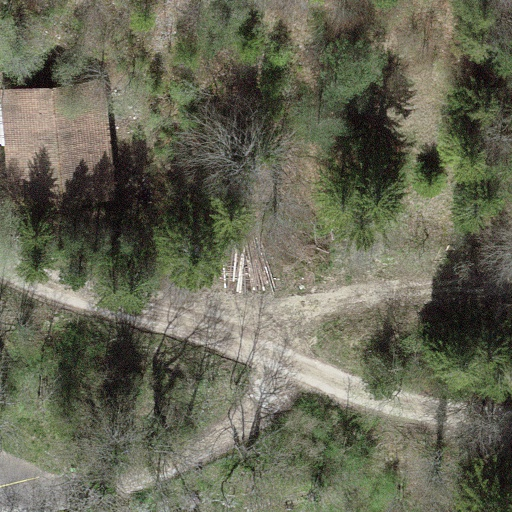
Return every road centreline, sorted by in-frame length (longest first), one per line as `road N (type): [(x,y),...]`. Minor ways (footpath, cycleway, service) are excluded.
road 1 (track): [(511,403),(52,295),(0,274)]
road 2 (track): [(511,278),(345,306),(288,350),(250,412),(188,457),(74,478)]
